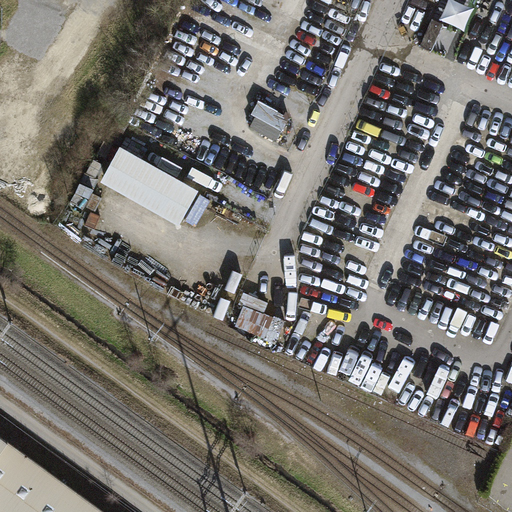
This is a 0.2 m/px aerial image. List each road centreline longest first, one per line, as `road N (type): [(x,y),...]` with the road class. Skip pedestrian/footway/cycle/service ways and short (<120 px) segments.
road 1 (unknown): [(511,101),(469,88),(375,277)]
road 2 (track): [(0,406),(147,511)]
road 3 (track): [(92,0),(27,107)]
